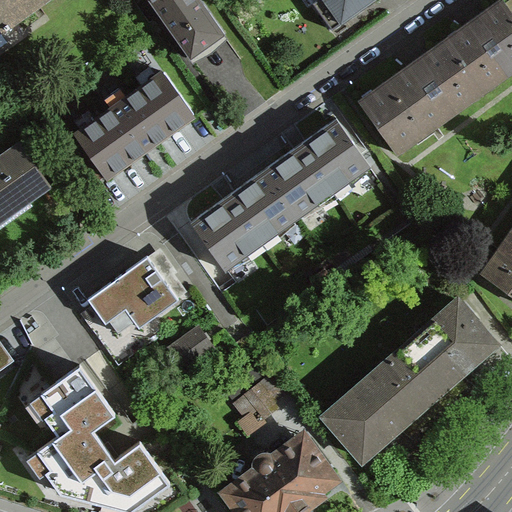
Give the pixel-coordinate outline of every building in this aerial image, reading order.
[(58,0),(0,0),(0,22),(9,35),(58,0)] [(233,38),(205,0),(154,0),(199,62),(233,38)] [(326,0),(317,7),(334,32),(380,0),(349,0),(348,1),(347,0),(326,0)] [(511,79),(511,6),(508,0),(437,53),(478,106),(511,79)] [(478,106),(437,53),(368,106),(408,159),(478,106)] [(205,123),(170,74),(79,139),(114,188),(205,123)] [(376,173),(336,120),(266,173),(307,226),(376,173)] [(0,230),(59,189),(27,143),(0,162),(0,230)] [(307,226),(266,173),(197,226),(237,279),(307,226)] [(511,238),(488,274),(511,290),(511,238)] [(174,290),(149,253),(103,285),(113,300),(99,310),(114,332),(174,290)] [(508,348),(465,300),(401,358),(444,405),(508,348)] [(217,353),(200,330),(168,352),(186,376),(217,353)] [(444,405),(401,358),(328,422),(371,471),(444,405)] [(33,454),(62,492),(130,510),(167,482),(139,444),(114,462),(89,428),(113,410),(78,364),(32,398),(60,434),(33,454)] [(286,399),(266,374),(243,392),(264,418),(286,399)] [(9,388),(0,384),(0,400),(4,402),(9,388)] [(294,511),(341,477),(302,426),(267,453),(259,451),(249,458),(249,465),(217,489),(234,511),(294,511)]
